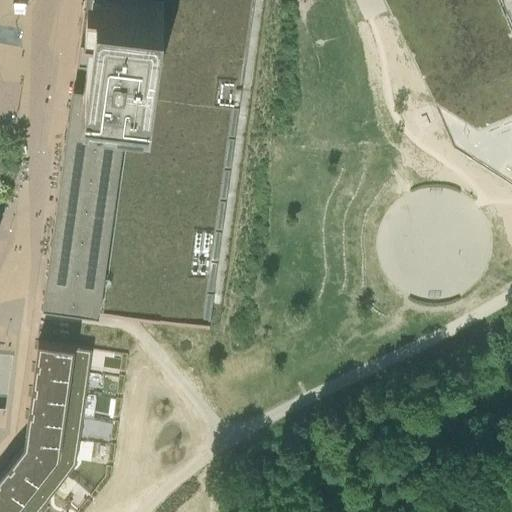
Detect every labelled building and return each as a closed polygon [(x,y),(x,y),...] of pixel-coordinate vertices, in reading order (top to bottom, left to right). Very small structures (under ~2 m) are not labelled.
[(83,0),(83,4),(68,112),(48,251),(41,303),(208,326),(253,0),(83,0)] [(511,0),(381,0),(433,102),(477,130),(511,115),(511,0)] [(36,351),(34,364),(41,365),(88,371),(91,349),(37,341),(36,351)] [(33,373),(31,386),(37,387),(85,393),(88,371),(41,365),(34,364),(33,373)] [(30,396),(28,409),(34,410),(81,417),(85,393),(37,387),(31,386),(30,396)] [(26,419),(25,431),(31,432),(78,439),(79,436),(81,417),(34,410),(28,409),(26,419)] [(23,442),(28,446),(66,475),(75,463),(78,439),(31,432),(25,431),(24,434),(24,440),(23,442)] [(15,452),(9,460),(14,464),(52,493),(66,475),(28,446),(23,442),(15,452)] [(1,470),(0,471),(0,481),(0,482),(38,511),(52,493),(14,464),(9,460),(1,470)] [(0,510),(2,511),(36,511),(38,511),(0,482),(0,481),(0,510)]
